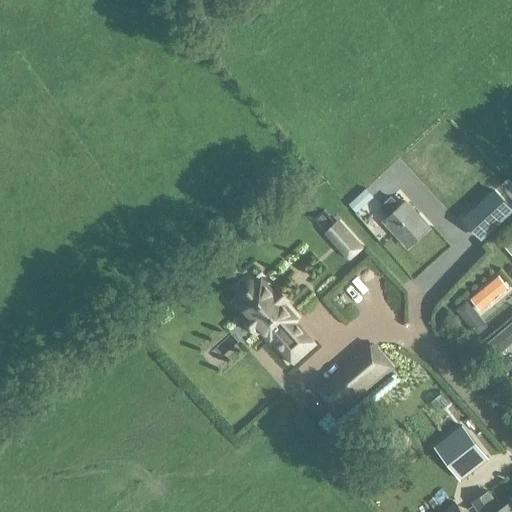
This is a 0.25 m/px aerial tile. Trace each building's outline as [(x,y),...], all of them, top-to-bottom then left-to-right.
[(356,213),(373,197),(366,189),(348,205),(356,213)] [(511,210),(494,191),(463,219),(481,238),(511,210)] [(405,202),(400,207),(392,197),(379,208),(387,218),(383,222),(407,248),(429,229),(405,202)] [(363,249),(355,240),(344,249),(352,258),(363,249)] [(217,278),(195,296),(201,304),(224,286),(217,278)] [(505,286),(498,278),(462,312),(469,320),(505,286)] [(261,280),(256,285),(253,282),(248,281),(243,282),(239,285),(238,290),(238,295),(241,298),(235,303),(270,341),(272,339),(293,362),(313,345),(292,322),(296,319),(282,303),(283,302),(277,294),(275,296),(261,280)] [(511,345),(511,323),(486,345),(496,359),(511,345)] [(357,363),(374,383),(392,368),(375,348),(357,363)] [(337,415),(355,400),(338,380),(320,395),(337,415)] [(444,440),(435,447),(461,479),(472,471),(459,456),(475,443),(462,426),(444,440)] [(511,511),(511,502),(509,499),(500,506),(489,490),(472,502),(478,511),(511,511)] [(462,511),(456,502),(441,511),(462,511)]
